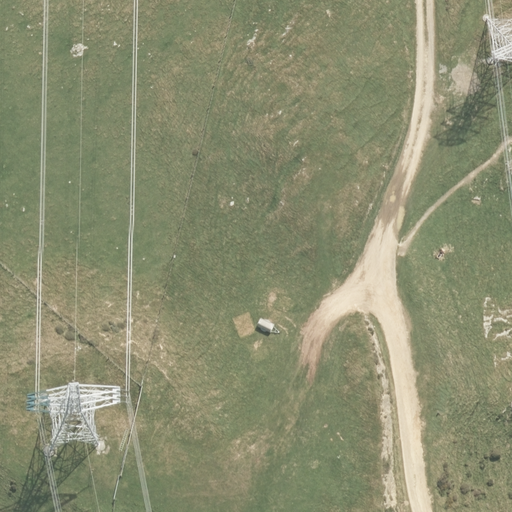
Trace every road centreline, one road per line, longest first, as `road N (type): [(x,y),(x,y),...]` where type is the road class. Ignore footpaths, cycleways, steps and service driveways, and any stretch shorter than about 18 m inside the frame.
road 1 (track): [(432,511),(412,453),(385,272),(407,75),(399,0)]
road 2 (track): [(192,460),(280,427),(328,315),(385,272)]
